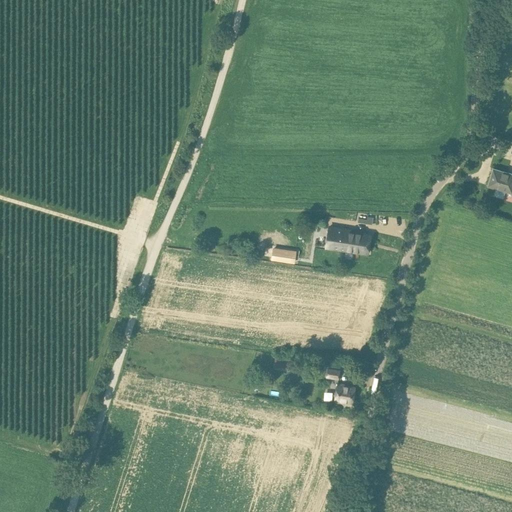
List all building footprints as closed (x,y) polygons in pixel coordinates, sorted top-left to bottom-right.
[(511,173),(493,168),(487,186),(511,193),(511,173)] [(326,246),(367,253),(370,234),(357,232),(357,231),(329,226),(326,246)] [(279,248),(278,260),(301,263),(303,251),(279,248)] [(326,377),(338,379),(340,370),(328,368),(326,377)] [(355,386),(338,383),(335,400),(352,403),(355,386)]
